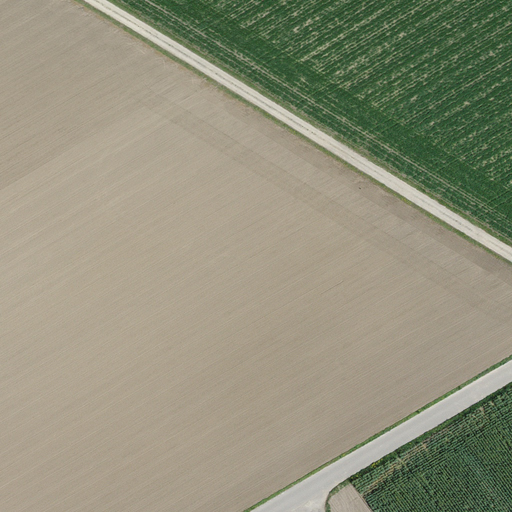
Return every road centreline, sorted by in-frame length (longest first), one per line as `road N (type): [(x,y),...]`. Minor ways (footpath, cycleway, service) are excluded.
road 1 (track): [(93,0),(511,256)]
road 2 (tertiary): [(511,371),(275,511)]
